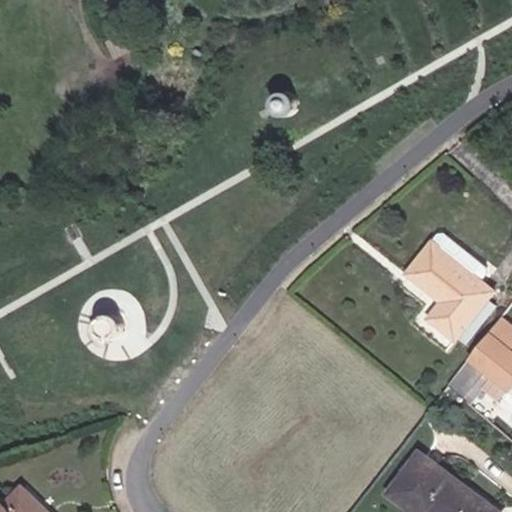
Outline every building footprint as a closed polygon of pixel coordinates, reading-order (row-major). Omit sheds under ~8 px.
[(291,93),(287,92),(283,93),(278,97),(275,102),(275,107),(277,113),(282,117),(288,118),(295,116),(298,113),(299,109),(300,104),(299,99),(295,95),(291,93)] [(458,338),(489,300),(495,291),(435,242),(410,274),(444,302),(433,317),(458,338)] [(495,306),(489,300),(458,338),(465,344),(495,306)] [(511,384),(511,316),(508,313),(474,356),(511,384)] [(117,316),(114,316),(108,316),(104,320),(101,324),(101,329),(102,336),(108,340),(114,341),(120,339),(123,335),(125,332),(125,326),(124,322),(121,318),(117,316)] [(496,511),(422,456),(393,495),(415,511),(496,511)] [(47,511),(24,490),(7,507),(3,504),(0,502),(0,511),(47,511)]
